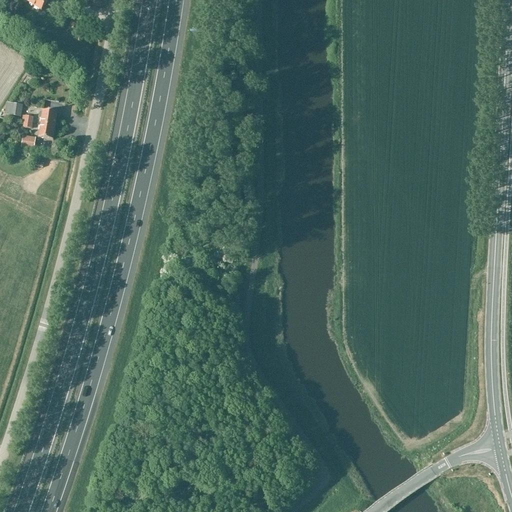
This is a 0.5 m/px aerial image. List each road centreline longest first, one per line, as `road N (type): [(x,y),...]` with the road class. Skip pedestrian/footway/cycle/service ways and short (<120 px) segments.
road 1 (motorway): [(150,0),(101,245),(20,511)]
road 2 (motorway): [(49,511),(143,179),(176,0)]
road 3 (unclassified): [(0,463),(78,192),(116,0)]
road 4 (primary): [(498,444),(491,346),(509,0)]
road 5 (tertiary): [(375,511),(447,463),(498,444)]
